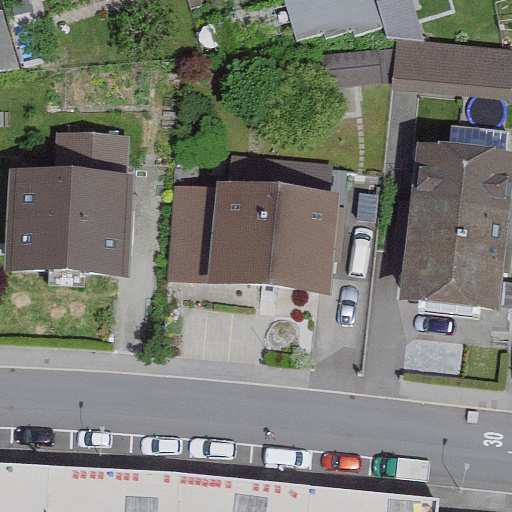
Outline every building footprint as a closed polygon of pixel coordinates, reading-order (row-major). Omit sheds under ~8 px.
[(376,41),(363,0),(278,0),(298,65),(376,41)] [(7,27),(0,27),(0,79),(8,80),(7,27)] [(506,66),(394,54),(389,98),(502,111),(506,66)] [(126,145),(62,142),(60,182),(21,181),(16,270),(120,275),(126,145)] [(511,183),(511,182),(412,169),(393,320),(493,332),(511,183)] [(319,179),(230,170),(227,207),(210,206),(201,301),(320,312),(330,214),(315,213),(319,179)] [(156,477),(0,472),(0,511),(30,511),(437,511),(438,507),(156,477)]
